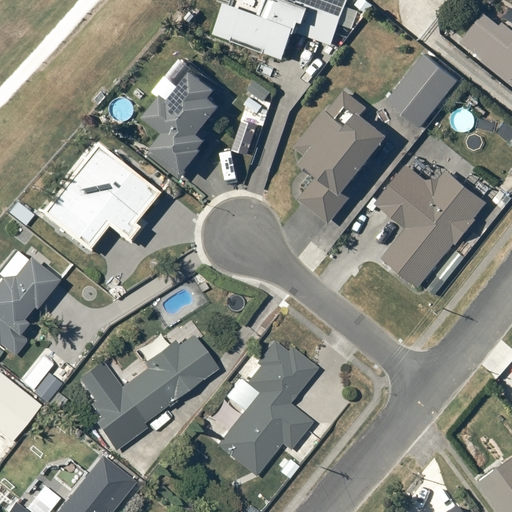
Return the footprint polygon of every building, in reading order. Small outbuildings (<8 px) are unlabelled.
[(285,59),(294,33),(296,34),(297,32),(332,45),(348,0),(231,0),(231,3),(227,2),(215,33),(285,59)] [(373,5),(365,0),(359,0),(356,5),(367,14),(373,5)] [(196,16),(191,12),(186,18),(191,22),(196,16)] [(485,13),(462,41),(484,59),(481,62),(511,86),(511,28),(504,22),(501,26),(485,13)] [(459,81),(426,54),(388,100),(422,127),(459,81)] [(406,63),(396,57),(390,66),(399,72),(406,63)] [(216,90),(193,71),(170,100),(163,94),(145,118),(165,134),(152,149),(153,149),(149,154),(181,180),(187,172),(186,171),(203,151),(200,149),(207,141),(199,134),(221,106),(210,98),(216,90)] [(272,92),(255,79),(248,89),(264,102),(272,92)] [(367,107),(345,90),(329,111),(326,108),(295,148),(306,156),(300,164),(317,177),(299,199),(330,223),(351,196),(345,191),(389,135),(362,114),(367,107)] [(263,107),(250,98),(245,105),(258,114),(263,107)] [(263,128),(243,121),(233,150),(253,157),(263,128)] [(152,192),(90,142),(35,211),(82,248),(101,225),(121,241),(133,227),(128,223),(152,192)] [(426,180),(408,165),(377,204),(407,228),(382,258),(419,288),(455,243),(457,245),(477,220),(475,218),(488,202),(447,170),(441,178),(426,180)] [(8,212),(24,225),(32,215),(16,202),(8,212)] [(54,280),(25,257),(9,277),(0,277),(0,345),(13,355),(25,340),(15,332),(23,323),(19,319),(28,307),(31,309),(54,280)] [(216,370),(191,335),(177,345),(174,340),(142,363),(146,369),(120,387),(101,361),(74,380),(100,417),(93,422),(113,451),(146,428),(142,422),(216,370)] [(286,352),(273,341),(255,364),(258,366),(245,383),(257,393),(216,445),(255,476),(280,443),(289,450),(311,422),(288,403),(316,368),(290,347),(286,352)] [(60,383),(48,373),(32,392),(45,402),(60,383)] [(39,405),(0,374),(0,433),(10,441),(39,405)] [(55,511),(26,511),(14,502),(5,511),(105,511),(107,511),(108,511),(110,511),(135,483),(101,455),(55,511)] [(511,511),(511,455),(479,481),(504,511),(511,511)] [(280,466),(283,468),(279,472),(288,479),(298,467),(289,460),(288,461),(285,458),(280,466)]
